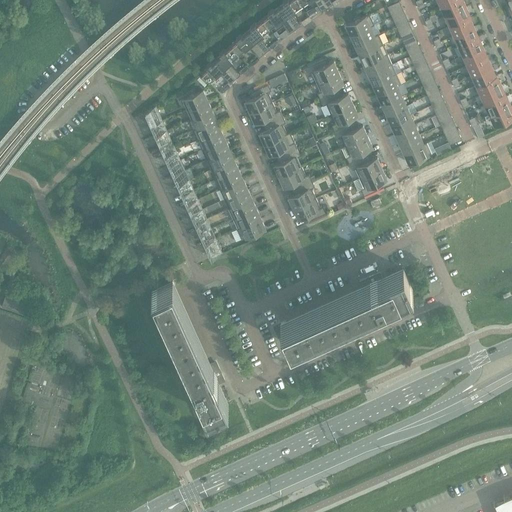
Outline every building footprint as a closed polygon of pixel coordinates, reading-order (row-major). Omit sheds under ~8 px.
[(279,7),(295,29),(300,25),(291,12),(302,5),(298,0),(284,0),(283,2),(284,3),(279,7)] [(298,0),(302,5),(309,0),(314,0),(322,11),(327,7),(322,0),(298,0)] [(452,0),(441,5),(446,15),(466,6),(463,0),(452,0)] [(390,11),(392,16),(403,11),(400,6),(390,11)] [(466,6),(446,15),(450,25),(470,16),(466,6)] [(262,19),(270,28),(280,20),(290,33),(295,29),(279,7),(274,10),(273,9),(268,13),(269,14),(262,19)] [(403,11),(392,16),(395,21),(405,17),(403,11)] [(346,25),(351,35),(374,24),(370,14),(346,25)] [(450,25),(455,35),(474,26),(470,18),(471,18),(470,16),(450,25)] [(251,28),(247,32),(264,53),(270,49),(259,37),(270,28),(262,19),(256,24),(255,22),(250,26),(251,28)] [(374,24),(351,35),(355,45),(379,34),(378,34),(375,35),(371,26),(374,25),(374,24)] [(399,31),(401,36),(412,31),(409,26),(399,31)] [(455,35),(459,44),(478,36),(474,26),(455,35)] [(412,31),(401,36),(404,41),(414,36),(412,31)] [(237,40),(231,45),(239,54),(249,45),(259,57),(264,53),(247,32),(242,36),(241,34),(236,38),(237,40)] [(355,45),(360,54),(383,44),(379,34),(355,45)] [(459,44),(464,54),(483,46),(478,36),(459,44)] [(360,54),(364,64),(387,54),(387,53),(384,55),(380,46),(383,44),(360,54)] [(216,59),(235,79),(240,74),(229,63),(239,54),(231,45),(225,51),(224,49),(219,53),(221,55),(216,59)] [(408,50),(410,56),(421,51),(418,46),(408,50)] [(464,54),(468,64),(487,56),(483,46),(464,54)] [(421,51),(410,56),(413,61),(423,56),(421,51)] [(387,54),(364,64),(369,74),(392,64),(387,54)] [(487,56),(468,64),(473,74),(492,66),(487,56)] [(312,72),(316,82),(339,72),(334,61),(328,63),(325,58),(306,67),(309,74),(312,72)] [(235,79),(216,59),(212,63),(210,62),(206,66),(207,67),(201,74),(210,82),(220,72),(231,84),(235,79)] [(396,74),(392,64),(369,74),(373,84),(396,74)] [(417,70),(419,75),(430,70),(427,65),(417,70)] [(473,74),(477,84),(497,75),(497,74),(496,75),(492,66),(473,74)] [(430,70),(419,75),(421,80),(432,76),(430,70)] [(344,83),(339,72),(316,82),(321,92),(317,93),(320,99),(340,90),(337,85),(344,83)] [(401,83),(396,74),(373,84),(378,94),(401,83)] [(502,85),(497,75),(477,84),(482,94),(502,85)] [(401,83),(378,94),(382,104),(402,95),(397,85),(401,84),(401,83)] [(245,101),(250,112),(272,102),(268,92),(271,90),(268,84),(249,93),(251,98),(245,101)] [(426,90),(428,95),(438,90),(436,85),(426,90)] [(502,85),(482,94),(486,104),(506,95),(502,85)] [(183,98),(188,109),(208,100),(203,90),(183,98)] [(340,90),(320,99),(323,106),(326,104),(331,114),(353,104),(348,93),(342,96),(340,90)] [(438,90),(428,95),(430,100),(441,95),(438,90)] [(295,93),(282,97),(285,107),(298,103),(295,93)] [(382,104),(387,114),(406,105),(402,95),(382,104)] [(506,95),(486,104),(490,114),(511,105),(506,95)] [(189,120),(212,110),(208,100),(188,109),(192,118),(189,120)] [(261,120),(263,125),(283,116),(280,110),(277,111),(272,102),(250,112),(255,122),(261,120)] [(353,104),(331,114),(335,124),(332,125),(335,131),(354,123),(352,117),(358,115),(353,104)] [(410,114),(406,105),(387,114),(391,123),(410,114)] [(434,109),(437,115),(447,110),(445,105),(434,109)] [(511,118),(511,107),(511,105),(490,114),(496,126),(511,118)] [(145,110),(152,125),(163,120),(156,106),(145,110)] [(212,110),(189,120),(193,130),(217,119),(212,110)] [(447,110),(437,115),(439,120),(450,115),(447,110)] [(391,123),(396,133),(415,124),(410,114),(391,123)] [(286,122),(283,116),(263,125),(266,130),(260,133),(265,144),(287,134),(283,124),(286,122)] [(193,130),(198,140),(221,129),(217,119),(193,130)] [(152,125),(156,135),(167,130),(163,120),(152,125)] [(341,136),(345,146),(368,136),(363,125),(357,128),(354,123),(335,131),(338,138),(341,136)] [(415,124),(396,133),(400,143),(420,134),(415,124)] [(443,129),(446,134),(456,130),(454,124),(443,129)] [(481,124),(475,126),(480,136),(485,133),(481,124)] [(225,139),(221,129),(198,140),(202,150),(225,139)] [(167,130),(156,135),(161,145),(171,140),(167,130)] [(456,130),(446,134),(448,140),(459,135),(456,130)] [(276,152),(278,157),(297,148),(295,142),(291,143),(287,134),(265,144),(270,154),(276,152)] [(400,143),(404,153),(428,142),(427,142),(424,144),(420,134),(400,143)] [(368,136),(345,146),(350,156),(346,157),(349,163),(369,155),(367,149),(373,147),(368,136)] [(230,149),(225,139),(202,150),(207,160),(230,149)] [(176,150),(171,140),(161,145),(165,154),(176,150)] [(438,154),(452,146),(448,140),(435,148),(438,154)] [(428,142),(404,153),(409,163),(417,160),(418,162),(424,159),(423,157),(432,153),(428,142)] [(297,148),(278,157),(280,162),(274,165),(279,176),(301,166),(297,156),(300,154),(297,148)] [(234,159),(230,149),(207,160),(211,169),(234,159)] [(180,159),(176,150),(165,154),(170,164),(180,159)] [(355,168),(360,178),(382,168),(377,157),(371,160),(369,155),(349,163),(352,170),(355,168)] [(180,159),(170,164),(174,174),(185,169),(180,159)] [(211,169),(216,179),(239,169),(234,159),(211,169)] [(301,166),(279,176),(284,187),(290,184),(293,189),(312,180),(309,174),(306,175),(301,166)] [(382,168),(360,178),(364,188),(361,189),(364,196),(384,187),(381,181),(387,179),(382,168)] [(189,179),(185,169),(174,174),(178,184),(189,179)] [(239,169),(216,179),(220,189),(243,179),(239,169)] [(194,189),(189,179),(178,184),(183,194),(194,189)] [(248,188),(243,179),(220,189),(224,199),(248,188)] [(312,180),(293,189),(295,194),(289,197),(294,208),(316,198),(312,188),(315,187),(312,180)] [(224,199),(229,209),(252,198),(248,188),(224,199)] [(183,194),(187,204),(198,199),(194,189),(183,194)] [(371,201),(373,207),(381,203),(379,197),(371,201)] [(229,209),(233,219),(257,208),(252,198),(229,209)] [(316,198),(294,208),(299,219),(305,216),(307,222),(327,213),(324,206),(320,207),(316,198)] [(198,199),(187,204),(192,214),(203,209),(198,199)] [(257,208),(233,219),(238,228),(261,218),(257,208)] [(203,209),(192,214),(196,223),(207,219),(203,209)] [(261,218),(238,228),(238,229),(242,227),(246,237),(252,235),(253,237),(258,234),(258,232),(266,228),(261,218)] [(207,219),(196,223),(201,233),(211,228),(207,219)] [(211,228),(201,233),(205,243),(216,238),(211,228)] [(216,238),(205,243),(212,258),(223,253),(216,238)] [(280,325),(289,346),(413,290),(403,268),(382,279),(380,272),(360,281),(363,288),(280,325)] [(201,401),(208,414),(229,404),(219,383),(226,381),(217,361),(211,364),(173,281),(152,290),(189,373),(185,374),(195,395),(197,394),(200,402),(201,401)] [(12,292),(27,297),(29,291),(14,286),(12,292)] [(2,306),(24,314),(28,302),(6,295),(2,306)] [(511,511),(511,493),(504,497),(495,502),(499,511),(511,511)]
